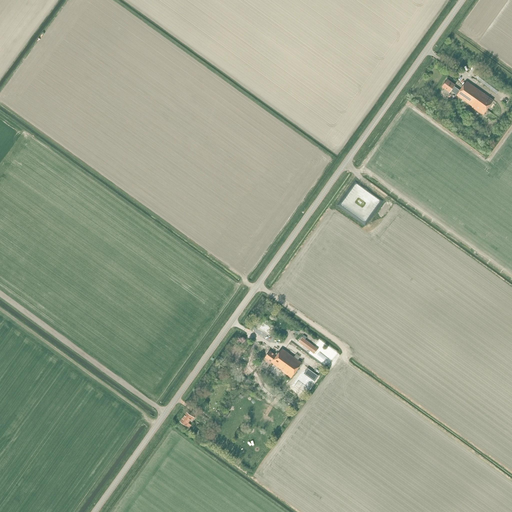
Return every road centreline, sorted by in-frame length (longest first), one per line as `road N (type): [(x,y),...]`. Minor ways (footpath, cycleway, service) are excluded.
road 1 (tertiary): [(93,511),(463,0)]
road 2 (track): [(0,295),(164,414)]
